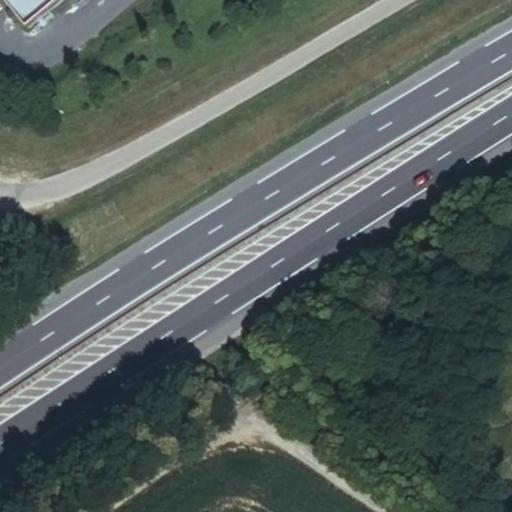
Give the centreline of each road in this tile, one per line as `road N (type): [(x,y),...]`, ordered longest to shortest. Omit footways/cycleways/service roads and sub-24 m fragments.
road 1 (trunk): [(0,447),(511,114)]
road 2 (trunk): [(511,49),(0,365)]
road 3 (unclassified): [(394,0),(99,166),(18,192)]
road 4 (unclassified): [(402,511),(275,432),(224,424)]
road 5 (track): [(224,424),(105,511)]
